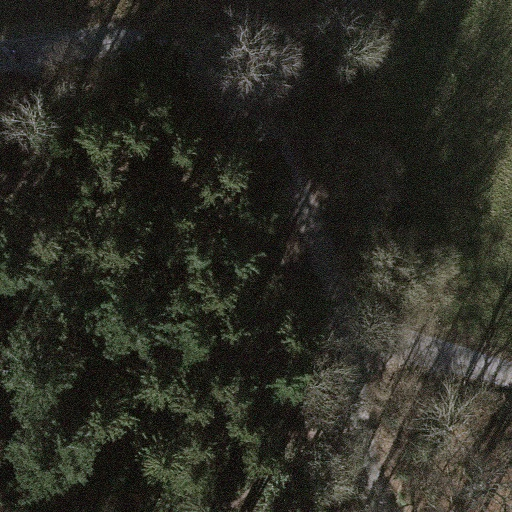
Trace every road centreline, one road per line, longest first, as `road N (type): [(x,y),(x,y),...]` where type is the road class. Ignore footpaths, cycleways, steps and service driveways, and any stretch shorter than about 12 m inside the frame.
road 1 (track): [(0,70),(77,48),(150,55),(210,80),(266,134),(319,230),(345,320)]
road 2 (track): [(345,320),(368,511)]
road 3 (track): [(345,320),(511,375)]
